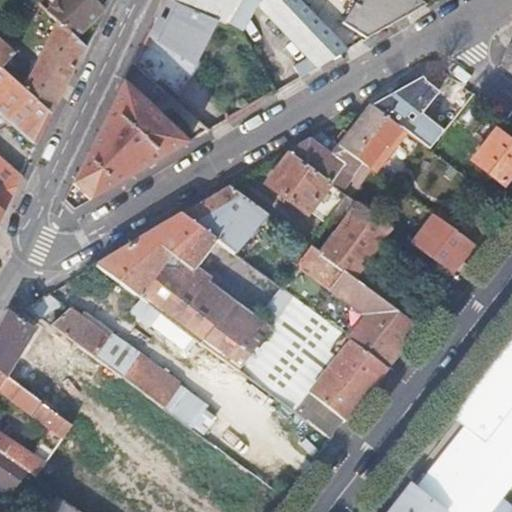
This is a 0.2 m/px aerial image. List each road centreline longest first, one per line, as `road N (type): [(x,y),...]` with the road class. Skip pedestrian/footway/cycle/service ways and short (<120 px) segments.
road 1 (residential): [(436,33),(68,247),(35,243)]
road 2 (secondary): [(324,511),(511,276)]
road 3 (residential): [(35,243),(35,221),(142,0)]
